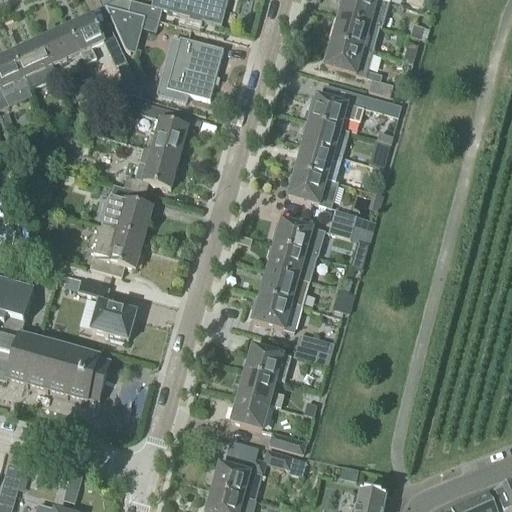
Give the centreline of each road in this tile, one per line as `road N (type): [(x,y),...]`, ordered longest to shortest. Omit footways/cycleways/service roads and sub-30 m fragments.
road 1 (unclassified): [(147,478),(286,0)]
road 2 (unclassified): [(147,478),(0,438)]
